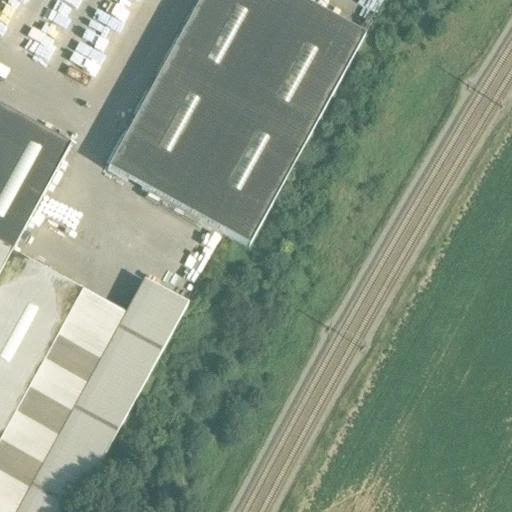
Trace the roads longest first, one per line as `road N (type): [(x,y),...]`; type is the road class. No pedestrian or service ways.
road 1 (unknown): [(0,466),(86,293),(98,128)]
road 2 (unknown): [(98,128),(179,0)]
